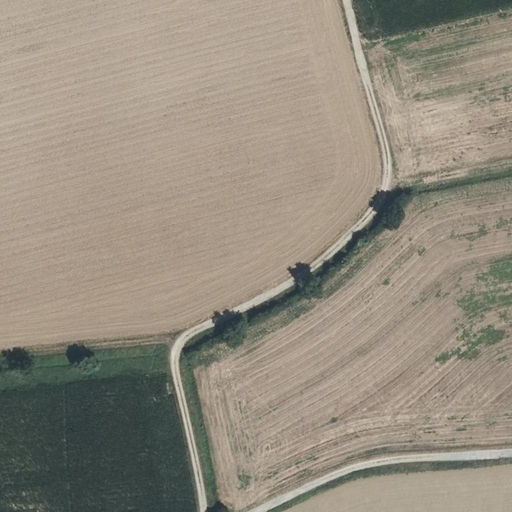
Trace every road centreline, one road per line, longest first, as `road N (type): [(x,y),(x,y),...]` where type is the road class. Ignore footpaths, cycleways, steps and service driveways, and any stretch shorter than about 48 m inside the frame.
road 1 (track): [(345,0),(381,145),(380,198),(304,273),(179,342),(174,365),(204,511)]
road 2 (track): [(259,511),(347,472),(511,456)]
road 3 (track): [(0,360),(157,342),(176,352)]
